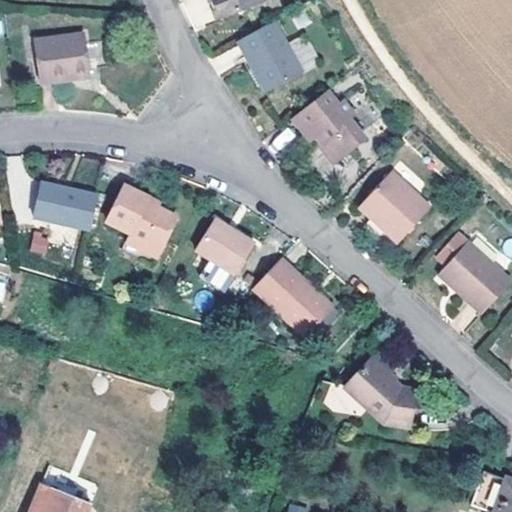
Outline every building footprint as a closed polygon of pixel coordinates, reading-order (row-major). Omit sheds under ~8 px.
[(269,2),(268,0),(214,0),(222,19),(269,2)] [(306,71),(278,20),(240,41),(268,92),(306,71)] [(40,84),(91,78),(84,33),(34,40),(40,84)] [(340,105),(329,91),(293,118),(310,140),(315,137),(323,146),(321,148),(336,166),(367,140),(350,118),(355,114),(346,101),(340,105)] [(398,245),(431,210),(392,173),(358,210),(398,245)] [(39,219),(94,234),(102,198),(48,184),(39,219)] [(132,243),(164,257),(182,219),(151,204),(154,198),(131,187),(112,224),(136,236),(132,243)] [(239,276),(260,244),(221,218),(200,250),(239,276)] [(34,232),(29,251),(44,255),(48,236),(34,232)] [(157,270),(164,257),(132,243),(127,255),(157,270)] [(482,314),(511,283),(468,244),(439,276),(482,314)] [(338,307),(286,261),(258,292),(311,339),(338,307)] [(345,313),(338,307),(311,339),(316,344),(345,313)] [(416,429),(423,389),(406,387),(393,375),(399,368),(381,352),(349,388),(391,425),(416,429)] [(511,511),(511,483),(484,473),(471,506),(487,511),(511,511)] [(82,511),(87,502),(42,483),(30,511),(82,511)]
